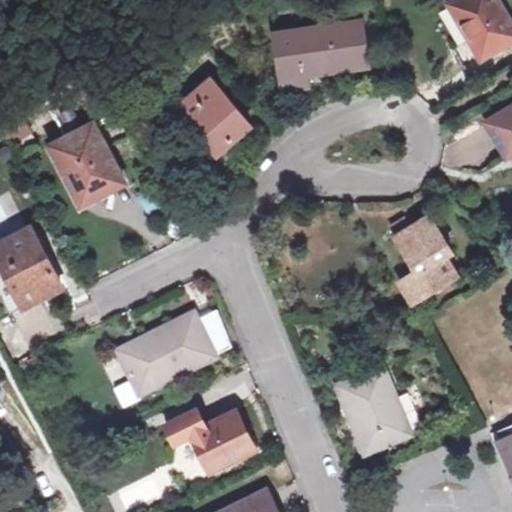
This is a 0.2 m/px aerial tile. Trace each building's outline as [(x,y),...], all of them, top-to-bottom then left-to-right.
[(482,56),(511,39),(511,27),(495,0),(461,0),(452,5),(482,56)] [(283,89),(308,86),(306,75),(368,66),(363,21),(276,33),(283,89)] [(193,126),(219,155),(251,127),(212,80),(171,114),(187,132),(193,126)] [(103,96),(97,86),(89,90),(95,101),(103,96)] [(507,156),(511,152),(511,108),(487,123),(507,156)] [(21,113),(1,123),(12,144),(32,133),(21,113)] [(91,184),(97,195),(124,181),(95,124),(51,146),(75,193),(91,184)] [(213,160),(219,155),(193,126),(187,132),(213,160)] [(81,204),(97,195),(91,184),(75,193),(81,204)] [(418,273),(400,283),(413,304),(458,278),(445,257),(452,253),(430,216),(395,237),(418,273)] [(0,268),(3,267),(24,306),(62,286),(31,228),(0,244),(0,268)] [(376,310),(379,294),(367,291),(364,307),(376,310)] [(217,309),(198,319),(217,355),(233,346),(217,309)] [(194,311),(162,327),(165,334),(197,317),(194,311)] [(198,319),(197,317),(165,334),(162,327),(117,350),(140,396),(218,357),(217,355),(198,319)] [(366,452),(410,434),(383,369),(338,387),(366,452)] [(198,409),(166,424),(175,443),(191,435),(206,427),(198,409)] [(210,473),(257,451),(238,412),(206,427),(191,435),(210,473)] [(511,439),(499,445),(511,472),(511,439)] [(277,511),(269,493),(230,511),(277,511)]
